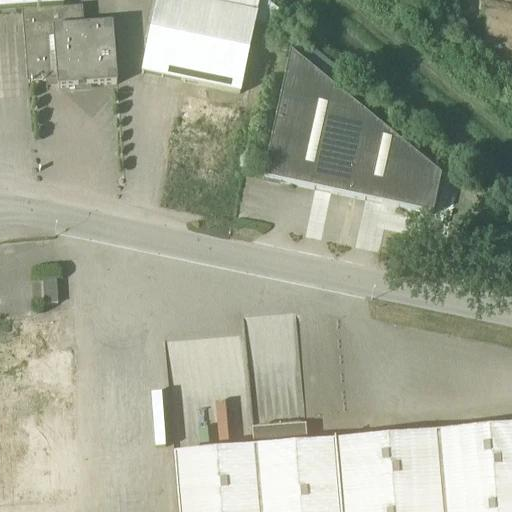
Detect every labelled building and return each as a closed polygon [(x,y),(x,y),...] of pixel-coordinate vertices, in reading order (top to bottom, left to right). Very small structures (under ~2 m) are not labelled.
[(0,0),(0,16),(22,14),(63,11),(61,0),(0,0)] [(157,0),(142,75),(240,96),(254,25),(275,30),(278,14),(260,0),(179,0),(180,1),(177,0),(157,0)] [(63,11),(22,14),(27,86),(49,84),(49,81),(56,81),(57,91),(117,86),(113,26),(84,29),(82,9),(63,11)] [(290,55),(263,181),(347,199),(365,117),(290,55)] [(432,217),(440,179),(365,117),(347,199),(432,217)] [(169,163),(236,172),(242,135),(174,125),(169,163)] [(0,336),(0,381),(27,381),(28,349),(53,349),(53,338),(0,336)] [(57,351),(57,385),(78,385),(77,351),(57,351)] [(280,379),(266,379),(267,417),(281,417),(280,379)] [(209,425),(222,428),(228,405),(214,402),(209,425)] [(177,511),(365,511),(360,444),(306,449),(304,429),(251,434),(253,453),(173,459),(177,511)] [(511,511),(511,431),(360,444),(365,511),(511,511)] [(60,436),(61,474),(81,474),(80,435),(60,436)] [(37,447),(0,448),(0,498),(65,496),(65,482),(38,483),(37,447)]
